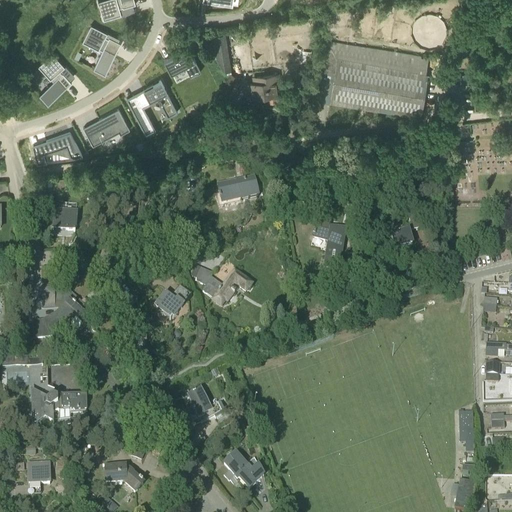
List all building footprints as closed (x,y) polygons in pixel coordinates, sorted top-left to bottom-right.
[(103,20),(118,15),(121,14),(119,9),(133,5),(135,4),(134,0),(101,0),(98,1),(103,20)] [(93,68),(105,74),(121,43),(109,37),(108,38),(105,37),(107,33),(91,25),(82,42),(101,52),(93,68)] [(215,36),(220,72),(233,70),(228,34),(215,36)] [(188,46),(163,60),(170,73),(184,66),(190,77),(201,71),(188,46)] [(57,79),(42,92),(52,102),(75,81),(66,71),(65,71),(63,69),(68,65),(56,51),(41,64),(54,78),(55,77),(57,79)] [(238,78),(230,73),(220,89),(227,94),(238,78)] [(251,97),(261,96),(277,94),(275,81),(279,80),(278,74),(255,77),(255,82),(249,82),(251,97)] [(319,78),(315,99),(330,101),(331,102),(334,81),(319,78)] [(143,107),(158,99),(163,108),(173,103),(160,80),(143,89),(149,100),(139,106),(133,94),(126,98),(144,132),(154,127),(143,107)] [(116,107),(81,126),(90,144),(116,130),(118,134),(128,128),(116,107)] [(67,134),(29,148),(35,167),(48,165),(47,160),(59,158),(59,160),(81,156),(67,134)] [(55,187),(66,186),(65,177),(54,178),(55,187)] [(217,185),(220,195),(222,204),(240,200),(240,202),(259,197),(254,177),(217,185)] [(350,199),(359,201),(361,190),(352,188),(350,199)] [(413,229),(427,225),(423,209),(408,213),(413,229)] [(75,232),(77,213),(54,211),(52,230),(75,232)] [(345,228),(330,226),(331,223),(318,220),(317,226),(315,226),(312,238),(328,243),(324,269),(339,272),(345,228)] [(394,249),(412,245),(409,236),(410,236),(408,230),(390,235),(394,249)] [(222,286),(211,278),(213,274),(200,268),(195,278),(201,280),(199,283),(205,286),(202,292),(212,299),(212,300),(220,307),(225,300),(227,301),(238,287),(244,292),(250,283),(233,271),(222,286)] [(70,327),(71,326),(71,325),(75,321),(82,327),(89,320),(88,319),(80,310),(84,305),(87,302),(84,299),(81,302),(70,291),(64,291),(64,289),(54,289),(54,285),(41,286),(41,309),(55,308),(61,308),(56,313),(41,321),(31,322),(33,339),(50,338),(68,328),(70,327)] [(171,298),(166,293),(155,305),(163,312),(162,313),(169,319),(169,320),(170,321),(184,305),(190,297),(179,288),(171,298)] [(483,305),(496,307),(497,299),(492,299),(492,295),(485,295),(485,298),(484,298),(483,304),(483,305)] [(97,309),(90,316),(96,321),(102,315),(97,309)] [(30,368),(30,361),(30,358),(2,359),(2,369),(30,368)] [(57,411),(59,412),(59,413),(63,413),(63,412),(70,412),(70,415),(88,414),(88,397),(86,397),(62,397),(62,396),(56,396),(54,394),(54,391),(47,387),(47,367),(42,367),(30,368),(31,389),(31,412),(45,419),(54,424),(54,414),(57,411)] [(210,408),(201,388),(187,395),(200,422),(213,416),(214,419),(226,414),(220,403),(210,408)] [(473,453),(473,413),(458,413),(459,443),(465,443),(465,453),(473,453)] [(237,433),(240,440),(243,438),(241,435),(245,433),(245,432),(244,432),(243,430),(237,433)] [(143,461),(147,451),(136,446),(132,445),(128,455),(132,456),(143,461)] [(224,475),(228,481),(234,476),(236,479),(238,478),(248,490),(249,489),(258,499),(264,493),(255,484),(264,475),(259,465),(257,465),(254,459),(248,464),(238,452),(236,454),(224,464),(229,471),(224,475)] [(49,463),(28,464),(29,485),(50,485),(49,463)] [(142,486),(125,469),(125,467),(105,468),(106,483),(124,483),(135,493),(142,486)] [(468,511),(469,511),(476,483),(459,480),(453,509),(468,511)] [(107,499),(102,505),(109,511),(113,511),(117,508),(107,499)]
